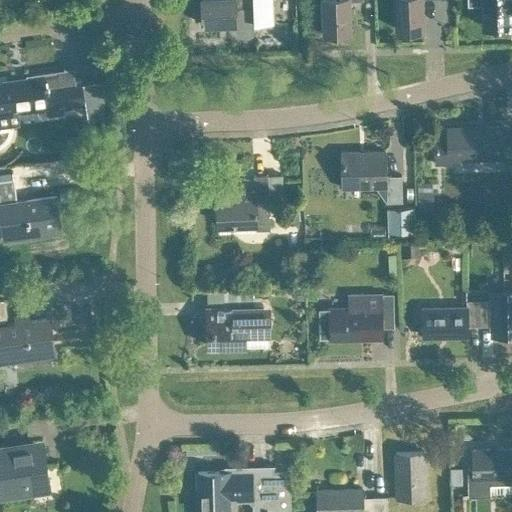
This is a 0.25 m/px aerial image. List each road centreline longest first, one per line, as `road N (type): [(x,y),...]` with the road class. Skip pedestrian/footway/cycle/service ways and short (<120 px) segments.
road 1 (residential): [(142,123),(270,121),(360,109),(511,73)]
road 2 (residential): [(145,423),(281,421),(511,381)]
road 3 (residential): [(145,423),(142,123)]
road 4 (residential): [(140,11),(0,34)]
